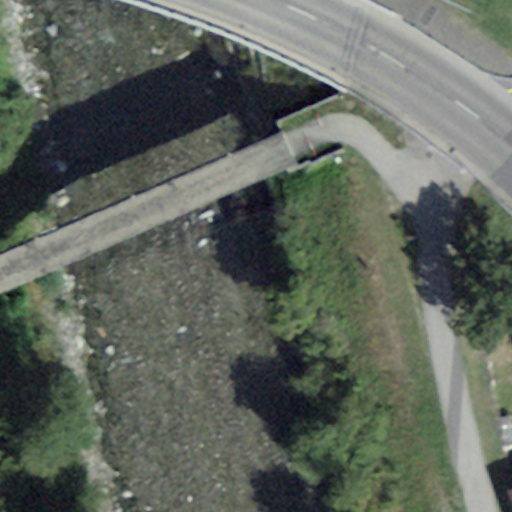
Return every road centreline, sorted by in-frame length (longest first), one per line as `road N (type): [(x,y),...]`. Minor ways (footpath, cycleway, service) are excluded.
road 1 (residential): [(482,511),(417,204)]
road 2 (secondary): [(249,0),(367,50),(511,143)]
